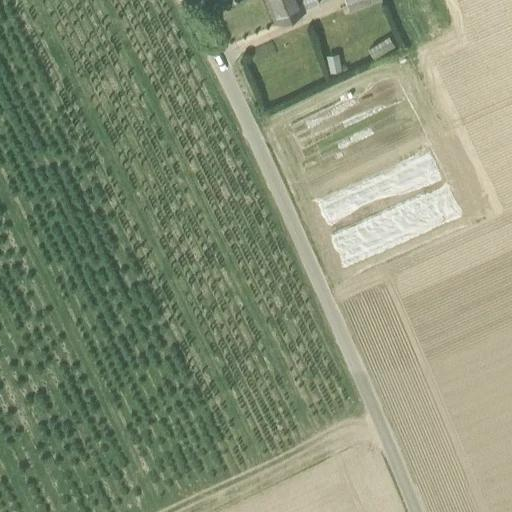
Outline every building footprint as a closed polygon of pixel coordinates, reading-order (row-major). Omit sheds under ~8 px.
[(266,0),(275,22),(304,11),(299,0),(266,0)] [(316,0),(299,0),(304,11),(319,5),(316,0)] [(347,0),(345,1),(349,10),(375,0),(347,0)] [(368,49),(374,58),(394,45),(389,36),(368,49)] [(327,56),(329,73),(340,71),(338,54),(327,56)]
